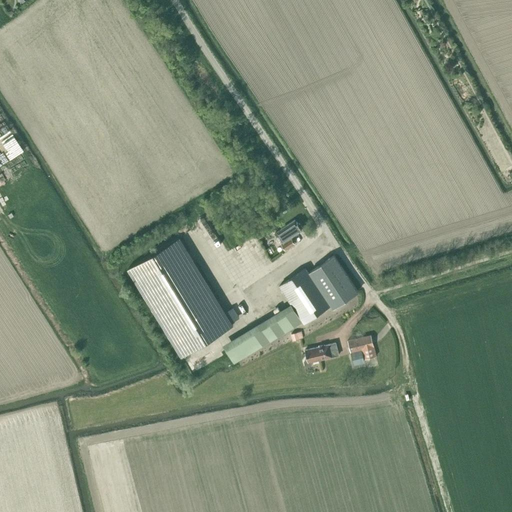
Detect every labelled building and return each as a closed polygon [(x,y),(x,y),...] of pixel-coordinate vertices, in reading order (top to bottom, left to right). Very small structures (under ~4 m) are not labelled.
[(276,235),(278,234),(287,247),(294,242),(291,237),(302,229),(301,228),(302,226),(300,223),(297,223),(297,221),(296,221),(295,219),(274,233),(276,235)] [(179,237),(128,268),(172,340),(182,356),(233,324),(232,323),(226,313),(179,237)] [(333,307),(358,291),(334,255),(309,271),(333,307)] [(279,285),(291,303),(223,344),(234,363),(304,321),(304,322),(330,304),(306,268),(279,285)] [(292,333),(293,340),(303,338),(302,331),(292,333)] [(377,356),(371,333),(348,340),(351,352),(362,350),(364,359),(377,356)] [(339,354),(336,342),(328,344),(305,350),(307,358),(305,359),(304,361),(305,365),(307,366),(311,365),(312,364),(312,361),(319,359),(339,354)]
